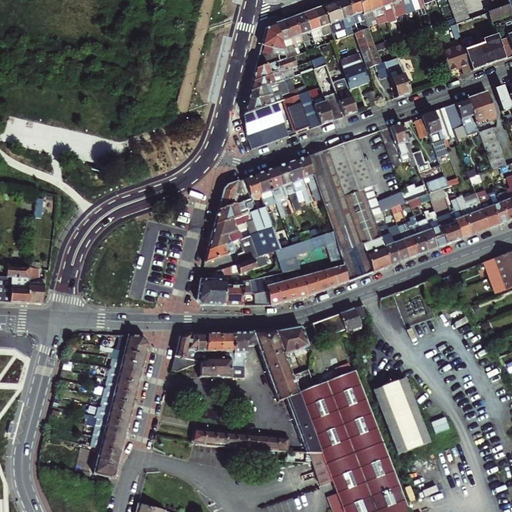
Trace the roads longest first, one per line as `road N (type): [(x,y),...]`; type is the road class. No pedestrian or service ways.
road 1 (tertiary): [(166,321),(289,318),(511,237)]
road 2 (residential): [(511,71),(261,160),(211,153)]
road 3 (tertiary): [(57,318),(87,230),(114,208),(181,183),(211,153)]
road 4 (tertiary): [(34,511),(22,452),(57,318)]
road 5 (residential): [(150,385),(259,387),(263,430)]
road 6 (tertiary): [(211,153),(250,9)]
road 7 (residential): [(150,385),(118,511)]
